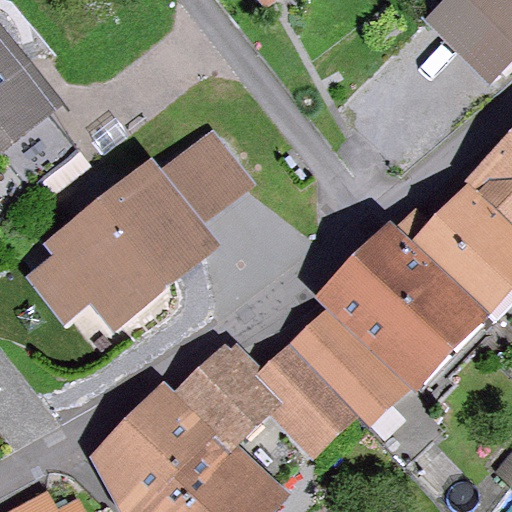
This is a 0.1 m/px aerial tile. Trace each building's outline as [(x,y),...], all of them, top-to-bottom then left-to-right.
[(511,0),(462,0),(439,23),(489,75),(511,52),(511,0)] [(0,155),(29,192),(79,154),(0,52),(0,155)] [(148,182),(60,250),(70,262),(42,283),(67,315),(95,294),(116,321),(204,253),(189,235),(248,189),(210,140),(151,186),(148,182)] [(511,146),(473,188),(511,225),(511,146)] [(432,245),(409,223),(393,239),(474,319),(511,279),(511,242),(472,204),(432,245)] [(373,348),(411,384),(474,319),(393,239),(328,303),(338,313),(348,323),(373,348)] [(394,393),(361,360),(373,348),(348,323),(338,313),(294,353),(350,414),(353,411),(365,424),(394,393)] [(273,410),(312,450),(350,414),(294,353),(254,390),(273,410)] [(240,436),(243,439),(273,410),(222,358),(179,398),(227,448),(240,436)] [(256,511),(276,492),(238,455),(224,469),(163,409),(107,465),(132,489),(124,497),(139,511),(256,511)] [(76,511),(74,508),(66,511),(47,511),(43,503),(26,511),(76,511)]
